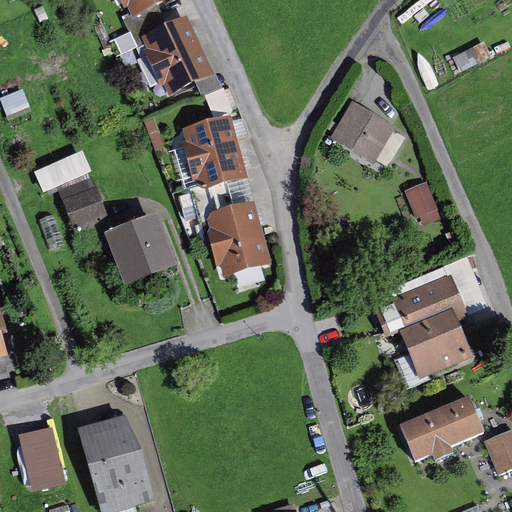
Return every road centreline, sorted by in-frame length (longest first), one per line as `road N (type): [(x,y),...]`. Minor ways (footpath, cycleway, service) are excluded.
road 1 (residential): [(0,404),(303,314)]
road 2 (residential): [(283,162),(381,24),(421,0)]
road 3 (residential): [(362,511),(303,314)]
road 4 (residential): [(283,162),(204,0)]
road 5 (residential): [(303,314),(283,162)]
